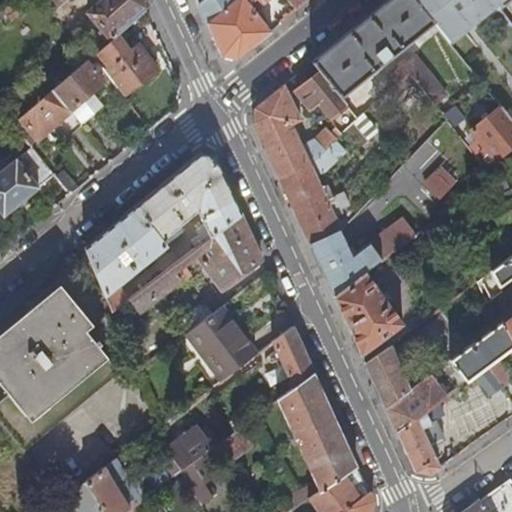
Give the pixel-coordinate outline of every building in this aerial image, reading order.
[(11,18),(20,11),(13,0),(11,0),(4,7),(11,18)] [(145,8),(141,0),(101,0),(86,13),(108,41),(117,33),(145,8)] [(203,0),(198,4),(207,23),(235,0),(203,0)] [(235,0),(207,23),(213,37),(223,58),(236,60),(272,32),(250,4),(255,0),(285,0),(295,12),(309,0),(235,0)] [(389,0),(347,34),(313,62),(321,73),(343,99),(434,23),(415,0),(389,0)] [(511,24),(499,8),(492,0),(429,0),(447,22),(455,16),(446,2),(448,0),(482,0),(484,1),(477,7),(511,52),(511,24)] [(511,0),(492,0),(499,8),(509,0),(511,0)] [(117,33),(108,41),(93,54),(103,66),(123,94),(157,68),(139,44),(130,51),(117,33)] [(103,66),(93,54),(54,88),(70,109),(93,90),(104,81),(96,72),(103,66)] [(417,81),(436,104),(447,95),(416,57),(374,91),(380,99),(389,91),(411,74),(417,81)] [(321,73),(299,91),(297,93),(311,110),(320,103),(332,117),(347,106),(347,105),(343,99),(321,73)] [(395,99),(417,81),(411,74),(389,91),(395,99)] [(316,139),(302,146),(293,125),(301,121),(284,86),(277,92),(256,109),(254,124),(279,178),(310,164),(325,150),(336,141),(342,134),(337,129),(332,134),(327,129),(316,139)] [(70,109),(54,88),(21,116),(13,123),(30,145),(58,120),(71,134),(83,124),(70,109)] [(93,90),(70,109),(83,124),(96,112),(90,104),(99,96),(93,90)] [(90,104),(96,112),(105,104),(99,96),(90,104)] [(511,147),(511,120),(501,107),(472,130),(485,147),(476,154),(486,168),(511,147)] [(13,123),(21,116),(16,111),(8,118),(13,123)] [(364,114),(359,119),(354,123),(367,139),(377,131),(364,114)] [(354,123),(347,130),(361,146),(368,141),(367,139),(354,123)] [(293,208),(310,244),(341,230),(335,217),(343,213),(341,209),(349,205),(343,192),(327,200),(316,175),(326,172),(346,153),(336,141),(325,150),(310,164),(279,178),(293,208)] [(38,185),(53,172),(31,145),(0,170),(0,209),(4,214),(39,186),(38,185)] [(197,247),(241,214),(224,178),(215,157),(201,153),(152,193),(85,247),(112,312),(129,299),(119,284),(184,231),(180,224),(199,209),(206,223),(197,229),(200,233),(191,240),(197,247)] [(70,193),(79,186),(63,168),(55,175),(70,193)] [(443,198),(456,179),(441,168),(433,179),(438,182),(433,190),(443,198)] [(511,243),(511,191),(504,170),(494,178),(491,179),(500,195),(499,195),(503,205),(492,210),(511,243)] [(222,288),(262,259),(252,238),(241,214),(197,247),(131,297),(140,310),(184,278),(178,269),(198,254),(222,288)] [(334,297),(366,274),(387,257),(403,245),(415,237),(402,221),(353,258),(341,230),(310,244),(319,263),(323,273),(334,297)] [(403,245),(387,257),(396,270),(412,258),(403,245)] [(511,346),(511,256),(481,279),(490,300),(503,291),(499,281),(511,271),(511,319),(505,324),(503,321),(439,367),(450,384),(448,386),(448,387),(443,391),(430,374),(419,382),(405,354),(391,364),(385,350),(366,364),(378,391),(397,432),(438,401),(474,375),(486,366),(489,364),(502,355),(511,346)] [(345,321),(361,355),(403,323),(387,301),(390,298),(386,292),(382,295),(366,274),(334,297),(345,321)] [(0,403),(0,423),(24,452),(119,373),(85,331),(92,325),(64,290),(0,342),(0,384),(9,396),(0,403)] [(187,333),(214,314),(204,300),(178,319),(187,333)] [(257,356),(222,308),(214,314),(187,333),(186,333),(222,381),(257,356)] [(302,347),(294,329),(273,344),(294,389),(315,374),(302,347)] [(511,362),(511,346),(502,355),(508,365),(511,362)] [(511,371),(508,365),(502,355),(489,364),(504,385),(511,378),(511,371)] [(489,394),(500,386),(486,366),(474,375),(489,394)] [(332,411),(315,374),(294,389),(279,401),(316,484),(283,499),(292,511),(309,500),(358,467),(332,411)] [(431,474),(440,467),(430,447),(443,438),(436,422),(446,415),(438,401),(397,432),(415,470),(431,474)] [(166,447),(182,470),(194,461),(199,458),(218,444),(216,440),(222,436),(219,431),(213,435),(208,429),(203,432),(198,424),(166,447)] [(242,445),(234,433),(224,440),(232,452),(242,445)] [(129,507),(140,500),(114,459),(104,467),(129,507)] [(194,461),(182,470),(194,487),(206,478),(194,461)] [(104,467),(85,480),(104,511),(123,511),(129,507),(104,467)] [(364,481),(358,467),(309,500),(317,511),(371,511),(374,503),(364,481)] [(511,511),(511,481),(511,479),(464,511),(511,511)] [(104,511),(85,480),(62,499),(46,511),(104,511)] [(123,511),(137,511),(150,503),(145,496),(140,500),(129,507),(123,511)]
